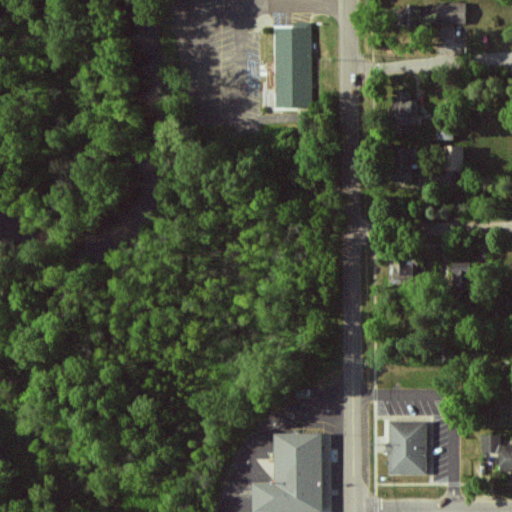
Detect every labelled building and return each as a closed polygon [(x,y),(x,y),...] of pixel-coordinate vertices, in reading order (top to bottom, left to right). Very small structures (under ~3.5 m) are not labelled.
[(398,7),(398,24),(468,24),(468,2),(438,2),(438,5),(406,5),(406,7),(398,7)] [(277,107),(313,106),(311,21),(293,22),(293,27),(275,27),(277,107)] [(412,91),(396,91),(397,131),(414,131),(414,125),(423,125),(423,113),(419,113),(418,103),(413,103),(412,91)] [(455,140),(455,127),(439,127),(439,139),(455,140)] [(465,145),(445,146),(446,171),(466,170),(465,145)] [(415,148),(396,147),(396,182),(414,182),(415,148)] [(418,257),(391,258),(392,285),(419,284),(418,257)] [(456,260),(455,291),(475,291),(476,260),(456,260)] [(428,474),(429,421),(390,421),(390,474),(428,474)] [(502,470),(511,470),(511,444),(502,445),(502,434),(483,434),(483,452),(501,452),(502,470)] [(328,511),(261,511),(261,485),(284,485),(283,436),(328,436),(328,511)]
